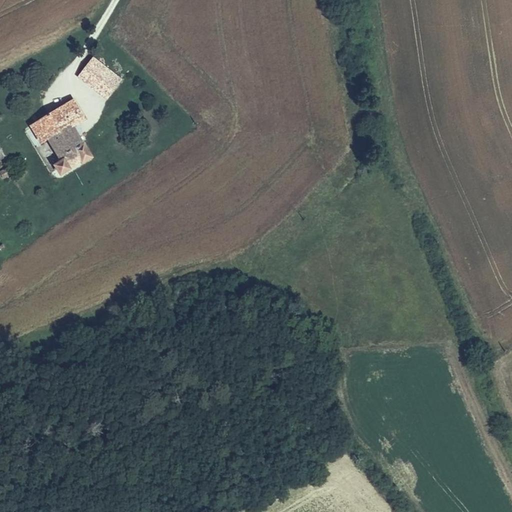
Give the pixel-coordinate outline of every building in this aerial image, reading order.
[(105,101),(111,92),(100,85),(109,74),(90,59),(77,77),(105,101)] [(100,85),(111,92),(119,82),(109,74),(100,85)] [(52,165),(58,176),(91,157),(82,144),(80,146),(68,126),(83,117),(70,97),(29,124),(39,142),(46,138),(60,161),(52,165)] [(0,156),(12,150),(0,129),(0,156)] [(18,193),(22,200),(37,190),(19,161),(11,165),(15,171),(8,176),(18,193)]
